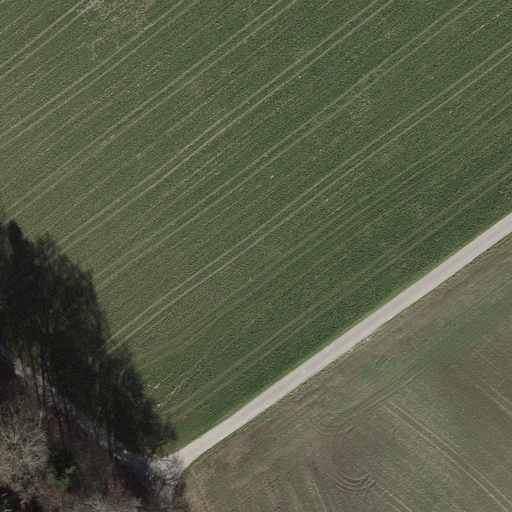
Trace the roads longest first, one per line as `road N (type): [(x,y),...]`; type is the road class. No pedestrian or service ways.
road 1 (track): [(511,224),(162,490)]
road 2 (track): [(0,343),(162,490),(167,511)]
